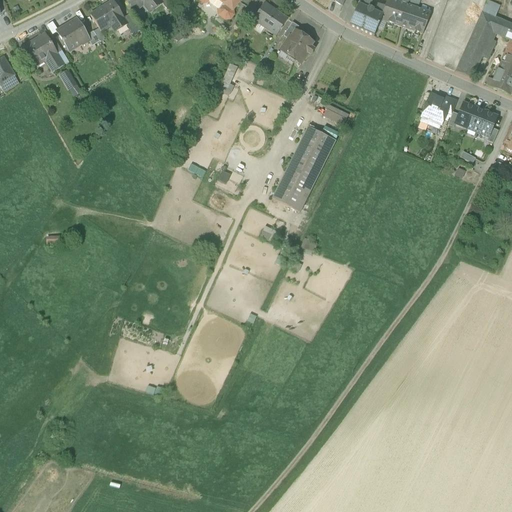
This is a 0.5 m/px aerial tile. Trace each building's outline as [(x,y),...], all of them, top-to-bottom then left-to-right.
[(124,0),(135,13),(143,7),(142,5),(144,4),(151,13),(161,5),(159,1),(157,0),(124,0)] [(167,0),(159,0),(159,1),(161,5),(167,12),(173,8),(167,0)] [(232,13),(241,0),(197,0),(204,5),(209,4),(218,12),(219,17),(225,21),(230,21),(233,17),(232,13)] [(337,0),(335,3),(342,8),(345,0),(337,0)] [(397,0),(397,3),(417,10),(420,0),(361,0),(359,7),(369,11),(371,11),(374,0),(397,0)] [(422,36),(430,15),(417,10),(397,3),(387,0),(385,8),(382,17),(383,17),(381,21),(422,36)] [(458,0),(446,30),(458,35),(472,0),(458,0)] [(98,30),(101,34),(112,27),(117,33),(127,27),(123,20),(112,3),(90,17),(98,30)] [(511,98),(511,94),(511,26),(493,18),(498,7),(487,3),(455,74),(471,81),(481,59),(487,62),(495,43),(489,41),(492,34),(510,42),(493,81),(488,79),(485,87),(511,98)] [(264,30),(276,38),(287,21),(265,5),(259,13),(254,21),(265,29),(264,30)] [(383,17),(382,17),(385,8),(378,5),(375,14),(369,11),(359,7),(358,7),(349,27),(374,38),(381,21),(383,17)] [(254,21),(259,13),(249,7),(243,18),(252,24),(254,21)] [(123,20),(127,27),(131,32),(138,28),(129,16),(123,20)] [(76,22),(57,34),(64,44),(65,44),(70,52),(88,41),(89,41),(86,37),(76,22)] [(295,33),(298,29),(292,24),(283,38),(288,41),(290,38),(291,39),(295,33)] [(98,30),(93,33),(99,43),(105,40),(101,34),(98,30)] [(93,33),(86,37),(89,41),(88,41),(92,48),(99,43),(93,33)] [(312,45),(295,33),(291,39),(290,38),(288,41),(281,51),(296,61),(297,59),(302,63),(308,55),(309,56),(311,55),(313,53),(312,50),(310,48),(312,45)] [(44,36),(20,51),(31,69),(45,61),(53,74),(64,67),(56,56),(48,42),(44,36)] [(54,39),(48,42),(56,56),(62,53),(54,39)] [(15,77),(4,59),(0,60),(0,86),(4,93),(19,85),(14,78),(15,77)] [(237,69),(229,66),(218,92),(230,97),(234,88),(230,86),(237,69)] [(446,115),(451,101),(444,98),(442,102),(436,100),(436,98),(430,96),(422,114),(423,114),(420,123),(439,131),(446,115)] [(446,115),(451,117),(452,115),(457,103),(451,101),(446,115)] [(466,130),(474,110),(474,109),(469,107),(468,108),(463,105),(458,117),(454,126),(455,126),(466,130)] [(183,126),(187,109),(179,107),(175,125),(183,126)] [(343,128),(348,116),(328,107),(323,118),(343,128)] [(477,135),(485,114),(474,110),(466,130),(477,135)] [(492,130),(497,119),(491,117),(491,116),(485,113),(485,114),(477,135),(488,139),(492,130)] [(454,126),(458,117),(452,115),(451,117),(447,127),(453,130),(455,126),(454,126)] [(322,130),(336,138),(340,130),(325,123),(322,130)] [(300,215),(336,143),(308,129),(272,200),(300,215)] [(509,146),(511,141),(511,130),(510,129),(503,144),(509,146)] [(492,146),(498,133),(492,130),(488,139),(486,143),(492,146)] [(475,160),(463,154),(460,159),(472,166),(475,160)] [(205,173),(198,170),(195,176),(202,179),(205,173)] [(217,182),(226,186),(230,177),(222,173),(217,182)] [(275,246),(280,235),(264,228),(259,239),(275,246)] [(60,246),(60,238),(46,239),(46,247),(60,246)] [(317,245),(304,240),(299,253),(312,258),(317,245)] [(278,257),(274,264),(280,267),(284,260),(278,257)] [(289,270),(298,274),(301,267),(292,263),(289,270)] [(256,318),(250,315),(247,323),(253,326),(256,318)] [(151,321),(143,319),(141,325),(149,328),(151,321)] [(164,391),(156,388),(154,395),(162,397),(164,391)] [(55,412),(41,412),(42,421),(55,420),(55,412)]
